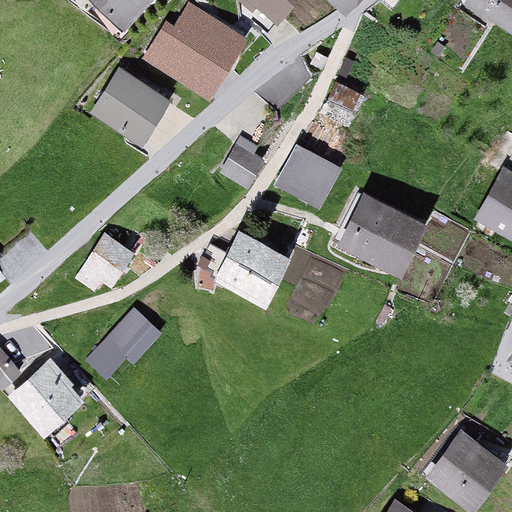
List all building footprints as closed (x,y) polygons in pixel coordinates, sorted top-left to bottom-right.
[(90,0),(119,29),(147,0),(90,0)] [(235,0),(271,26),(290,0),(235,0)] [(511,0),(466,0),(465,3),(511,33),(511,0)] [(180,2),(145,56),(210,98),(245,43),(180,2)] [(300,61),(277,76),(289,93),(311,78),(300,61)] [(118,68),(90,113),(137,142),(165,97),(118,68)] [(340,80),(322,111),(347,125),(365,94),(340,80)] [(269,151),(240,136),(222,171),(252,186),(269,151)] [(296,144),(274,184),(315,206),(336,166),(296,144)] [(511,172),(500,166),(471,221),(511,242),(511,172)] [(359,190),(335,243),(399,272),(423,219),(359,190)] [(235,229),(211,281),(263,305),(287,253),(235,229)] [(103,234),(74,283),(99,298),(128,249),(103,234)] [(137,308),(87,359),(115,385),(164,334),(137,308)] [(0,345),(0,386),(5,392),(26,373),(0,345)] [(47,359),(5,395),(39,433),(80,398),(47,359)] [(456,426),(423,475),(471,507),(504,458),(456,426)] [(415,511),(391,497),(381,511),(415,511)]
